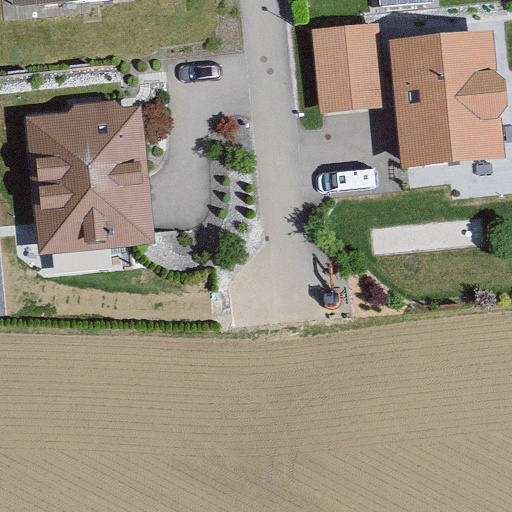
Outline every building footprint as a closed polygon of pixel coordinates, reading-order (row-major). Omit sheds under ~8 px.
[(51,0),(52,11),(150,2),(149,0),(51,0)] [(405,7),(407,42),(503,38),(501,3),(405,7)] [(388,116),(381,32),(318,38),(325,121),(388,116)] [(511,150),(503,41),(401,49),(411,173),(511,165),(511,150)] [(166,253),(152,115),(41,126),(54,264),(166,253)]
